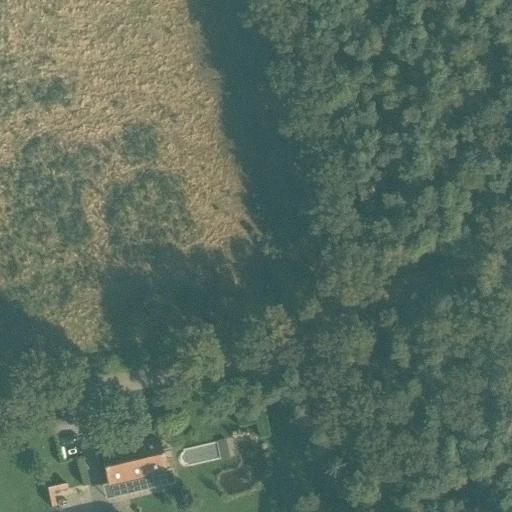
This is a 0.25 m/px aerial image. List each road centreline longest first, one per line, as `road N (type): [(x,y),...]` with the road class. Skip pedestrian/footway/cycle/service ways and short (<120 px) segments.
road 1 (unclassified): [(0,412),(265,356),(377,303)]
road 2 (track): [(286,0),(377,303)]
road 3 (track): [(377,303),(511,248)]
